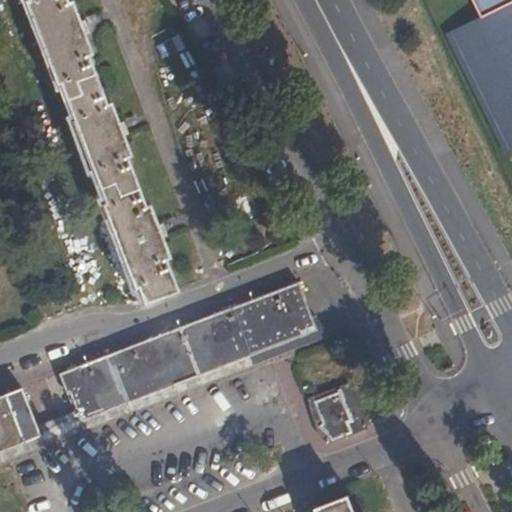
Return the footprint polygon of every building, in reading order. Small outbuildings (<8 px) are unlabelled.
[(70,3),(68,0),(28,0),(29,0),(25,2),(57,86),(61,84),(107,204),(103,205),(135,290),(138,289),(145,305),(180,292),(167,260),(172,258),(151,204),(147,206),(129,159),(133,157),(112,103),(108,104),(90,57),(94,55),(73,1),(70,3)] [(511,0),(460,0),(473,25),(511,6),(511,0)] [(511,6),(473,25),(448,36),(502,152),(511,147),(511,6)] [(71,393),(77,410),(81,422),(318,330),(299,282),(60,375),(68,395),(71,393)] [(0,511),(0,462),(63,438),(321,338),(318,330),(81,422),(77,410),(54,419),(20,431),(25,444),(0,453),(0,511)] [(364,425),(349,386),(314,400),(324,423),(318,426),(330,438),(364,425)] [(0,511),(0,453),(25,444),(20,431),(6,395),(0,397),(0,511)] [(353,511),(347,496),(312,510),(312,511),(353,511)]
